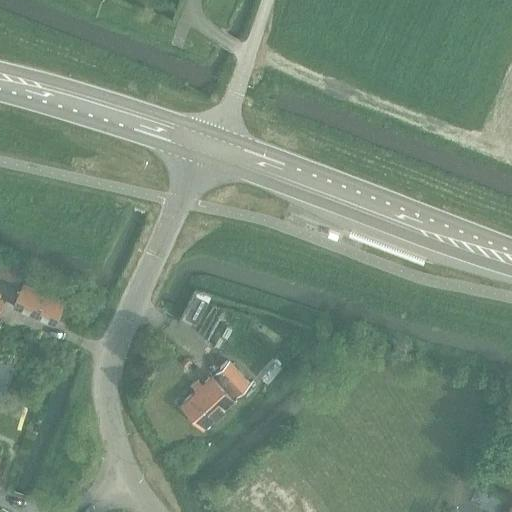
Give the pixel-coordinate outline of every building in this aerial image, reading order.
[(0,275),(23,282),(27,265),(0,258),(0,275)] [(54,322),(63,302),(23,285),(14,305),(54,322)] [(196,295),(184,318),(196,324),(208,302),(196,295)] [(0,360),(0,395),(3,397),(15,368),(0,360)] [(228,360),(212,375),(181,403),(202,427),(233,398),(249,383),(228,360)]
